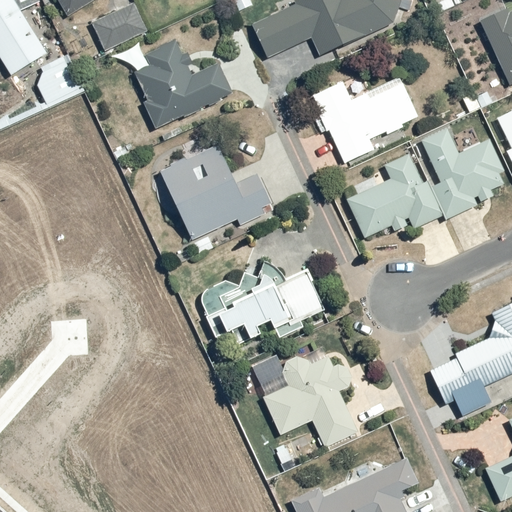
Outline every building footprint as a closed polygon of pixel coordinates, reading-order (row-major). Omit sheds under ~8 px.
[(0,0),(0,59),(10,76),(47,53),(21,12),(40,0),(0,0)] [(55,0),(67,18),(97,0),(55,0)] [(132,0),(91,20),(106,51),(147,31),(132,0)] [(254,5),(251,0),(232,0),(240,13),(254,5)] [(295,0),(297,3),(251,25),(267,60),(314,37),(323,55),(393,22),(403,2),(399,0),(295,0)] [(506,6),(477,19),(509,89),(511,87),(511,10),(509,12),(506,6)] [(151,128),(154,127),(203,108),(202,104),(233,92),(221,62),(190,73),(177,38),(143,51),(148,65),(132,72),(143,100),(141,101),(151,128)] [(63,57),(41,66),(38,82),(45,100),(76,88),(63,57)] [(358,78),(318,95),(319,99),(316,100),(328,130),(341,163),(373,150),(369,139),(420,118),(402,75),(363,91),(358,78)] [(511,109),(495,117),(510,148),(504,151),(511,167),(511,109)] [(411,151),(440,215),(443,222),(477,205),(476,203),(492,195),(489,189),(508,180),(489,140),(458,155),(445,128),(409,146),(411,151)] [(159,169),(190,241),(238,220),(240,225),(270,213),(268,208),(275,205),(263,176),(238,187),(219,143),(159,169)] [(440,215),(411,151),(381,166),(387,176),(380,180),(378,174),(353,186),(355,190),(344,196),(364,237),(389,225),(392,230),(406,223),(409,230),(440,215)] [(216,318),(221,332),(240,325),(245,339),(272,328),(276,338),(304,326),(302,319),(325,310),(308,267),(284,277),(283,277),(283,276),(283,275),(282,274),(282,273),(281,272),(281,271),(280,271),(280,270),(279,269),(278,268),(278,267),(277,267),(276,266),(276,265),(275,265),(274,264),(273,263),(272,263),(272,262),(271,262),(270,262),(269,261),(268,260),(267,260),(266,260),(265,260),(264,259),(263,259),(260,260),(255,276),(241,269),(237,284),(224,277),(205,286),(199,295),(209,321),(216,318)] [(488,338),(428,371),(444,405),(453,401),(461,417),(492,402),(484,386),(511,372),(511,302),(489,313),(493,321),(488,338)] [(249,367),(277,434),(312,419),(323,445),(357,430),(340,389),(341,389),(342,388),(343,388),(343,387),(344,387),(345,386),(346,385),(346,384),(347,383),(347,382),(347,381),(348,380),(348,379),(348,378),(348,377),(348,376),(348,375),(347,374),(347,373),(347,372),(346,371),(345,370),(344,369),(343,368),(342,368),(342,367),(341,367),(340,367),(339,366),(338,366),(337,366),(336,366),(334,366),(333,366),(330,357),(309,365),(305,353),(279,364),(275,355),(249,367)] [(511,454),(483,467),(499,502),(511,495),(511,413),(507,416),(511,426),(511,454)] [(287,443),(273,449),(282,471),(296,465),(287,443)] [(320,484),(288,500),(293,511),(403,511),(400,504),(402,490),(418,482),(406,457),(326,497),(320,484)]
